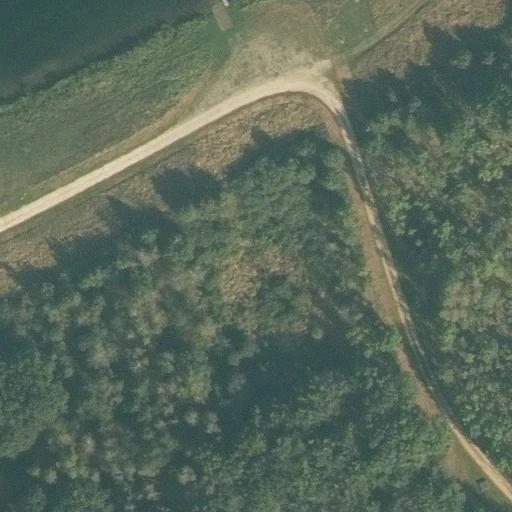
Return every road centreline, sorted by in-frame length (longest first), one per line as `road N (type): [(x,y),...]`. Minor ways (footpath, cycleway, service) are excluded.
road 1 (track): [(317,80),(351,107),(409,330),(478,465),(511,496)]
road 2 (track): [(0,223),(265,90),(317,80)]
